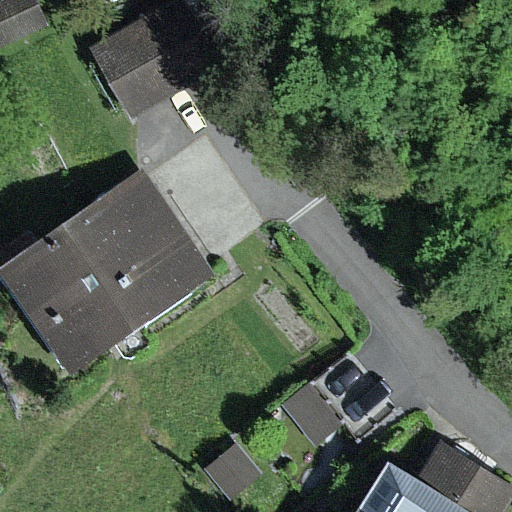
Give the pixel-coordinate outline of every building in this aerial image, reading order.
[(0,0),(0,47),(53,22),(42,0),(0,0)] [(183,0),(174,0),(94,44),(135,118),(222,69),(183,0)] [(147,164),(6,261),(79,368),(220,271),(147,164)] [(284,402),(318,445),(345,423),(311,381),(284,402)] [(424,471),(395,453),(358,511),(505,511),(511,502),(511,479),(444,438),(424,471)] [(266,473),(239,440),(207,466),(234,499),(266,473)]
